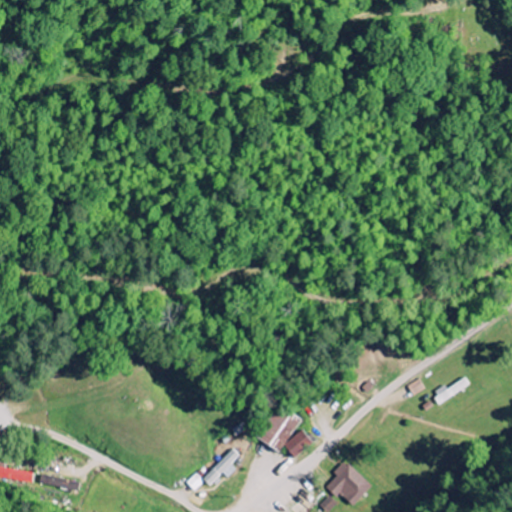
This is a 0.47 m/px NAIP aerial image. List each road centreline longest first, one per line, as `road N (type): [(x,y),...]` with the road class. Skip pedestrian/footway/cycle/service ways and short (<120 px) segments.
road 1 (residential): [(236,511),(511,302)]
road 2 (residential): [(196,511),(66,441),(13,425),(3,413)]
